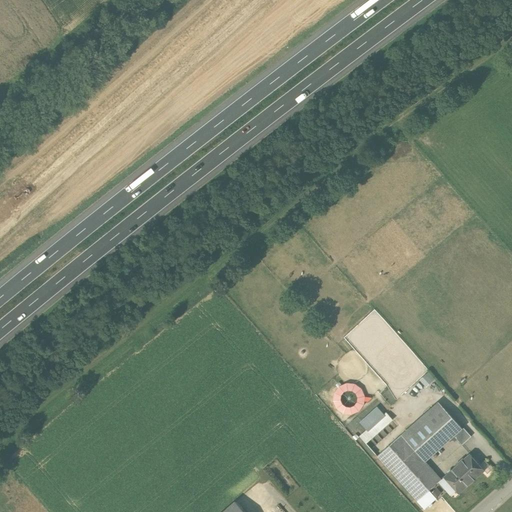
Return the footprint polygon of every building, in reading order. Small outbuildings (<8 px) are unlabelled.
[(376,313),(352,331),(362,343),(365,341),(365,340),(367,338),(366,336),(374,329),(372,327),(377,324),(378,325),(383,322),(376,313)] [(421,377),(427,386),(436,380),(431,371),(421,377)] [(343,415),(372,403),(362,379),(334,390),(343,415)] [(403,435),(380,456),(418,499),(441,478),(427,462),(455,437),(462,446),(471,438),(464,429),(463,430),(443,408),(407,440),(403,435)] [(394,419),(389,413),(362,437),(367,443),(394,419)] [(459,494),(485,471),(469,454),(463,460),(462,459),(455,465),(456,466),(444,477),(459,494)] [(438,485),(433,489),(439,497),(444,493),(438,485)] [(245,511),(236,502),(224,511),(245,511)]
